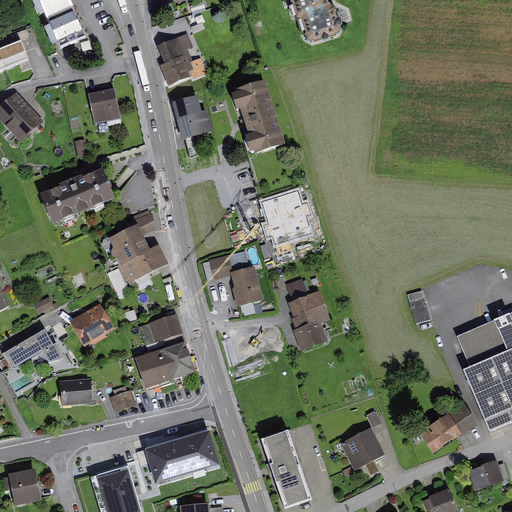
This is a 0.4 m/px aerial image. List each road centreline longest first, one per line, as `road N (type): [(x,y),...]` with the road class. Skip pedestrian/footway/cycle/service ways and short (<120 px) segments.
road 1 (primary): [(225,406),(188,284),(129,0)]
road 2 (residential): [(342,511),(511,440)]
road 3 (residential): [(54,448),(225,406)]
